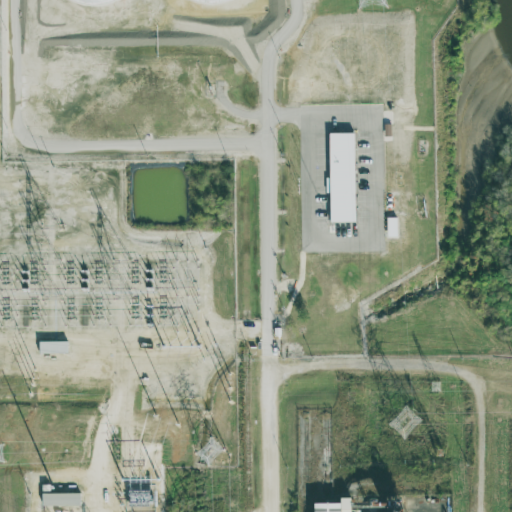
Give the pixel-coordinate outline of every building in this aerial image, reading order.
[(326,223),(352,222),(350,133),(324,133),(326,223)] [(384,237),(394,237),(393,217),(384,218),(384,237)] [(63,342),(34,341),(34,354),(63,354),(63,342)] [(76,505),(75,493),(37,494),(38,507),(76,505)] [(306,511),(345,511),(345,498),(334,499),(334,504),(306,504),(306,511)]
